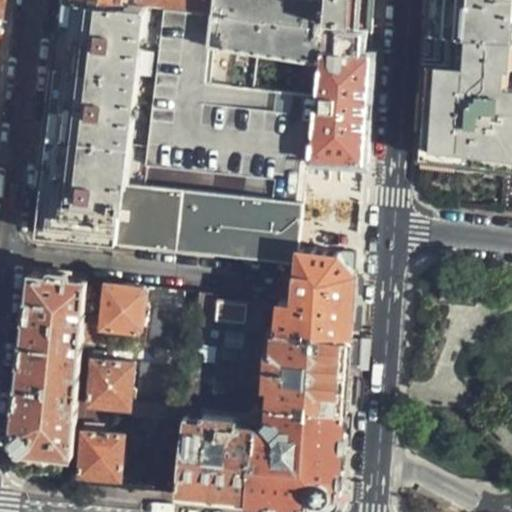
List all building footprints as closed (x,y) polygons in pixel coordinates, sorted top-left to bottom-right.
[(47,159),(38,228),(45,233),(80,237),(239,253),(240,244),(299,249),(301,230),(305,200),(308,164),(309,156),(315,98),(254,92),(258,58),(261,23),(213,17),(136,7),(125,5),(89,0),(66,0),(65,10),(47,159)] [(136,0),(136,7),(213,17),(214,0),(136,0)] [(324,18),(325,0),(214,0),(213,17),(261,23),(258,58),(319,65),(323,28),(324,18)] [(329,0),(329,18),(362,21),(373,22),(374,0),(329,0)] [(511,0),(434,0),(432,30),(511,34),(511,0)] [(372,45),(373,22),(362,21),(362,31),(343,30),(323,28),(319,65),(317,82),(328,83),(325,86),(324,95),(326,99),(315,98),(309,156),(335,158),(363,160),(372,45)] [(511,34),(432,30),(428,90),(424,148),(511,157),(511,34)] [(511,157),(424,148),(423,157),(511,166),(511,157)] [(305,200),(301,230),(316,231),(323,201),(305,200)] [(276,329),(352,335),(354,298),(358,250),(341,248),(339,251),(299,249),(295,284),(293,285),(292,300),(281,298),(276,329)] [(61,450),(74,451),(83,342),(87,299),(88,279),(33,273),(23,357),(13,437),(23,446),(21,456),(13,466),(24,477),(31,469),(41,470),(59,472),(61,450)] [(150,290),(143,284),(108,281),(104,325),(145,330),(150,290)] [(196,314),(198,290),(184,289),(181,312),(196,314)] [(213,291),(198,290),(196,314),(191,354),(186,404),(201,406),(201,411),(244,415),(243,421),(257,423),(258,411),(260,412),(254,408),(259,402),(260,389),(266,329),(269,297),(253,295),(251,295),(250,297),(249,298),(248,300),(247,302),(221,298),(221,295),(219,293),(218,292),(215,291),(213,291)] [(95,300),(87,299),(83,342),(106,345),(107,331),(99,330),(101,314),(94,313),(95,300)] [(270,403),(347,409),(349,376),(352,335),(276,329),(266,329),(260,389),(271,390),(270,403)] [(96,356),(129,359),(130,352),(96,349),(96,356)] [(136,360),(129,359),(96,356),(90,401),(132,405),(136,360)] [(343,459),(347,409),(270,403),(269,412),(260,412),(258,411),(257,423),(249,500),(289,504),(321,507),(341,489),(343,459)] [(217,497),(249,500),(257,423),(243,421),(244,415),(201,411),(200,417),(185,415),(184,424),(176,493),(217,497)] [(124,454),(126,431),(84,426),(81,472),(122,476),(124,454)]
